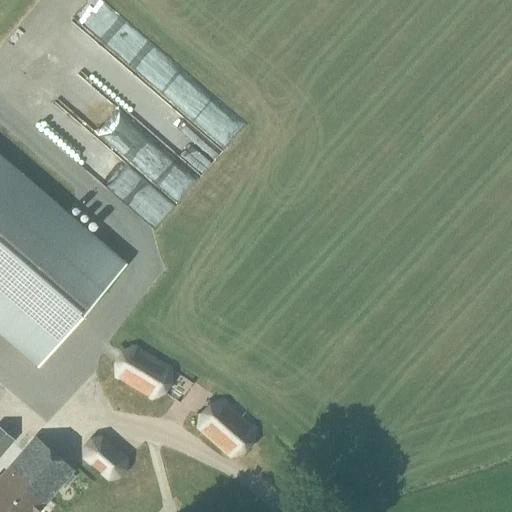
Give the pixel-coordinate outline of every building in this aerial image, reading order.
[(71,28),(87,43),(107,22),(90,7),(71,28)] [(0,328),(40,363),(126,264),(96,238),(94,241),(0,159),(0,328)] [(168,178),(150,197),(169,214),(186,194),(168,178)] [(122,351),(121,351),(114,362),(115,377),(117,378),(149,398),(152,400),(165,393),(171,382),(171,367),(169,365),(137,346),(136,346),(135,346),(122,351)] [(210,403),(200,413),(199,429),(201,431),(229,455),(231,457),(246,453),(254,443),(255,428),(254,427),(226,402),(224,401),(211,403),(210,403)] [(0,429),(0,453),(12,440),(0,429)] [(0,511),(37,511),(63,482),(66,484),(73,476),(70,474),(73,471),(34,437),(0,477),(0,511)] [(100,438),(91,440),(85,447),(84,456),(109,478),(118,476),(124,469),(125,460),(100,438)]
